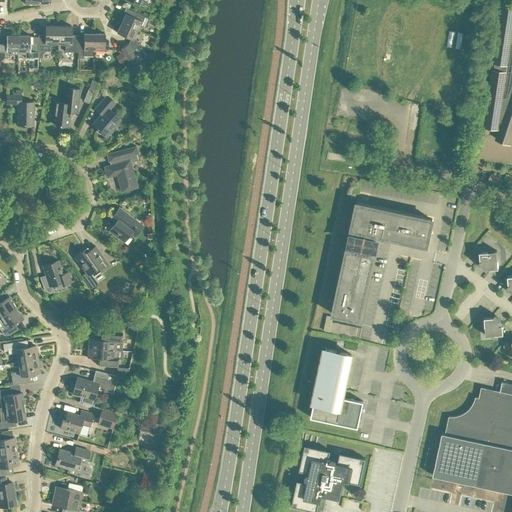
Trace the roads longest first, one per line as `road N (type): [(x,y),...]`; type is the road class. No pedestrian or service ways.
road 1 (primary): [(298,0),(219,511)]
road 2 (primary): [(241,511),(318,0)]
road 3 (residential): [(32,511),(41,418),(65,349),(58,329),(25,297),(14,250)]
road 4 (residential): [(14,250),(78,226),(90,196),(67,152),(0,133)]
road 5 (residential): [(469,182),(332,156)]
road 6 (unclassified): [(398,511),(425,388)]
